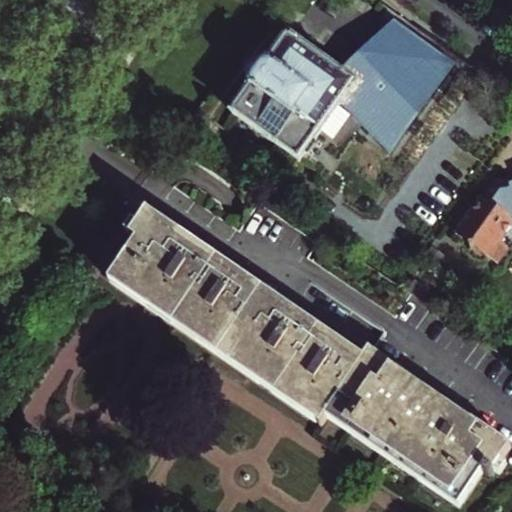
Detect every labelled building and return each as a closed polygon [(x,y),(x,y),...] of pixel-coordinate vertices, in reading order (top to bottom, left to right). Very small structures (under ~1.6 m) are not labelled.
[(355,85),(340,106),(395,146),(458,72),(397,27),(343,75),(348,78),(347,80),(355,85)] [(340,106),(355,85),(347,80),(348,78),(343,75),(298,44),(291,40),(292,39),(288,36),(285,40),(285,41),(284,42),(283,41),(279,42),(274,45),(270,49),(268,53),(269,58),(270,61),(267,62),(266,64),(260,66),(256,63),(244,79),(248,83),(249,88),(248,91),(248,93),(234,113),(233,113),(230,117),(234,121),(236,120),(295,161),(295,162),(300,165),(340,106)] [(511,182),(506,184),(506,186),(495,188),(485,202),(479,198),(452,235),(464,243),(465,250),(473,250),(484,258),(495,242),(511,220),(511,182)] [(501,477),(511,460),(511,436),(373,352),(365,361),(147,216),(130,241),(143,249),(119,285),(324,422),(326,420),(330,414),(457,500),(477,470),(484,474),(489,478),(493,471),(501,477)] [(503,248),(495,242),(484,258),(492,263),(503,248)] [(460,510),(484,474),(477,470),(457,500),(330,414),(326,420),(460,510)]
